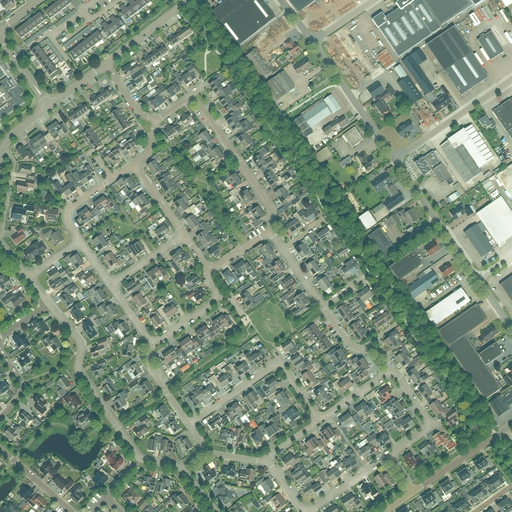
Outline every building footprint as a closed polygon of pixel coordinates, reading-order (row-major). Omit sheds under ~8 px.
[(4,0),(6,2),(2,5),(6,11),(10,9),(11,10),(15,7),(11,2),(12,0),(4,0)] [(62,10),(67,7),(61,0),(60,0),(57,3),(62,10)] [(134,15),(138,12),(129,0),(127,2),(131,7),(129,8),(134,15)] [(142,9),(137,2),(135,4),(131,0),(129,0),(138,12),(142,9)] [(142,9),(146,6),(141,0),(138,0),(139,0),(137,2),(142,9)] [(237,48),(275,18),(261,0),(227,0),(210,13),(237,48)] [(289,0),(298,11),(312,0),(314,0),(317,3),(320,0),(289,0)] [(399,8),(392,13),(415,46),(440,29),(441,30),(445,27),(444,25),(472,6),(474,8),(485,0),(401,0),(396,4),(399,8)] [(58,14),(62,10),(57,3),(53,6),(58,14)] [(134,15),(129,8),(127,10),(123,5),(121,7),(130,18),(134,15)] [(54,17),(58,14),(53,6),(48,9),(54,17)] [(126,22),(130,18),(121,7),(119,8),(123,13),(120,15),(126,22)] [(50,20),(54,17),(48,9),(44,12),(50,20)] [(484,20),(482,16),(480,16),(478,10),(473,12),(478,23),(484,20)] [(36,16),(42,24),(46,20),(40,13),(36,16)] [(398,58),(415,46),(392,13),(385,18),(382,14),(372,20),(398,58)] [(38,27),(42,24),(36,16),(32,19),(38,27)] [(117,26),(120,29),(124,26),(122,23),(119,19),(117,21),(113,16),(111,18),(117,26)] [(116,32),(120,29),(117,26),(111,18),(109,19),(113,24),(111,25),(113,29),(116,32)] [(33,30),(38,27),(32,19),(28,22),(33,30)] [(29,33),(33,30),(28,22),(24,25),(29,33)] [(109,32),(112,36),(116,32),(113,29),(111,25),(109,27),(105,22),(103,24),(109,32)] [(108,39),(112,36),(109,32),(103,24),(101,26),(105,30),(102,32),(105,35),(108,39)] [(187,24),(184,26),(187,29),(185,30),(189,37),(193,35),(194,34),(189,27),(187,24)] [(25,36),(29,33),(24,25),(19,29),(25,36)] [(460,97),(488,78),(471,53),(454,27),(426,46),(443,71),(460,97)] [(281,38),(289,32),(285,28),(278,33),(281,38)] [(21,39),(25,36),(19,29),(15,32),(21,39)] [(189,37),(185,30),(182,32),(180,29),(178,30),(185,40),(189,37)] [(181,43),(185,40),(178,30),(176,31),(178,35),(176,36),(181,43)] [(93,35),(99,43),(103,39),(98,32),(93,35)] [(490,61),(504,52),(491,32),(477,41),(490,61)] [(181,43),(176,36),(174,38),(172,34),(170,36),(177,46),(181,43)] [(95,46),(99,43),(93,35),(89,38),(95,46)] [(173,49),(177,46),(170,36),(168,37),(170,40),(168,42),(170,45),(168,46),(170,50),(173,49)] [(91,49),(95,46),(89,38),(85,41),(91,49)] [(294,45),(290,40),(285,44),(288,49),(287,50),(292,56),(300,50),(296,44),(294,45)] [(384,71),(394,65),(378,40),(374,42),(372,40),(366,43),(384,71)] [(87,52),(91,49),(85,41),(81,45),(87,52)] [(160,50),(164,57),(169,54),(164,47),(162,44),(159,45),(162,49),(160,50)] [(77,48),(82,55),(87,52),(81,45),(77,48)] [(252,45),(241,53),(243,56),(254,48),(252,45)] [(34,56),(41,50),(38,46),(31,52),(34,56)] [(78,58),(82,55),(77,48),(73,51),(78,58)] [(164,57),(160,50),(157,52),(155,48),(153,50),(160,60),(164,57)] [(41,50),(34,56),(37,60),(44,54),(41,50)] [(156,63),(160,60),(153,50),(151,51),(153,54),(151,56),(156,63)] [(429,104),(436,100),(431,92),(434,90),(418,66),(427,60),(419,50),(402,61),(405,66),(425,95),(423,96),(429,104)] [(74,61),(78,58),(73,51),(69,54),(74,61)] [(263,79),(271,73),(254,51),(246,57),(263,79)] [(40,64),(47,59),(44,54),(37,60),(40,64)] [(156,63),(151,56),(149,57),(147,54),(145,56),(152,66),(156,63)] [(147,69),(152,66),(145,56),(143,57),(145,60),(143,62),(147,69)] [(43,68),(50,63),(47,59),(40,64),(43,68)] [(302,73),(305,71),(311,67),(306,59),(297,66),(293,68),(297,74),(301,72),(302,73)] [(46,72),(53,67),(50,63),(43,68),(46,72)] [(139,70),(136,65),(131,68),(129,65),(121,70),(125,76),(129,74),(131,76),(139,70)] [(185,74),(191,82),(196,79),(193,75),(196,72),(191,65),(186,69),(188,72),(185,74)] [(412,105),(420,100),(422,98),(408,77),(400,65),(393,70),(402,81),(398,84),(412,105)] [(155,72),(150,75),(152,77),(160,72),(157,66),(153,69),(155,72)] [(53,67),(46,72),(52,80),(58,75),(59,77),(63,74),(59,69),(56,71),(53,67)] [(144,78),(139,72),(132,78),(134,81),(130,83),(134,89),(143,83),(141,80),(144,78)] [(191,82),(185,74),(183,76),(181,73),(179,75),(177,72),(174,75),(180,84),(183,81),(186,86),(191,82)] [(276,101),(277,100),(295,88),(283,72),(265,84),(276,101)] [(213,90),(221,85),(217,80),(220,78),(218,75),(211,79),(213,83),(209,86),(213,90)] [(0,120),(13,111),(14,112),(19,109),(18,107),(24,103),(20,96),(23,94),(18,88),(12,79),(9,81),(7,78),(0,83),(3,87),(0,88),(0,120)] [(171,88),(176,95),(181,92),(178,88),(180,86),(176,79),(171,83),(173,86),(171,88)] [(373,99),(383,91),(378,83),(367,91),(373,99)] [(221,97),(230,91),(231,90),(228,86),(224,89),(221,85),(213,90),(216,95),(218,94),(221,97)] [(176,95),(171,88),(168,90),(166,86),(163,88),(162,86),(159,88),(165,97),(168,95),(171,99),(176,95)] [(391,97),(395,94),(390,87),(386,90),(391,97)] [(161,99),(165,97),(159,88),(155,90),(157,92),(152,95),(152,96),(159,107),(164,103),(161,99)] [(101,90),(108,100),(112,97),(107,90),(105,92),(103,89),(101,90)] [(104,103),(108,100),(101,90),(99,92),(101,95),(99,96),(104,103)] [(223,108),(231,102),(228,97),(232,94),(230,91),(221,97),(223,100),(220,103),(223,108)] [(384,115),(385,114),(389,111),(382,100),(389,96),(386,92),(375,100),(377,103),(375,105),(382,116),(384,114),(384,115)] [(92,96),(99,106),(104,103),(99,96),(97,98),(94,94),(92,96)] [(341,108),(335,100),(332,95),(324,101),(323,99),(300,114),(302,116),(292,123),(303,140),(313,133),(310,129),(318,123),(331,114),(332,113),(332,114),(341,108)] [(95,109),(99,106),(92,96),(90,97),(93,101),(90,102),(95,109)] [(152,96),(147,99),(146,97),(142,100),(148,109),(152,106),(154,110),(159,107),(152,96)] [(451,102),(446,96),(437,102),(436,101),(431,104),(437,112),(445,107),(451,102)] [(511,141),(511,99),(493,113),(511,141)] [(233,113),(239,109),(241,107),(239,104),(235,107),(231,102),(223,108),(227,112),(231,110),(233,113)] [(79,105),(86,115),(90,112),(86,106),(83,107),(81,104),(79,105)] [(82,118),(86,115),(79,105),(77,107),(79,110),(77,111),(82,118)] [(113,118),(122,111),(121,110),(119,111),(117,109),(110,114),(113,118)] [(229,128),(240,120),(238,117),(243,114),(239,109),(233,113),(227,117),(230,120),(226,122),(228,125),(227,125),(229,128)] [(82,118),(77,111),(75,113),(73,110),(70,111),(77,121),(82,118)] [(72,128),(74,126),(73,124),(77,121),(70,111),(68,113),(71,116),(69,117),(71,120),(68,122),(72,128)] [(115,121),(122,116),(121,115),(123,113),(122,111),(113,118),(115,121)] [(182,115),(189,125),(194,122),(195,123),(198,121),(194,116),(191,118),(189,115),(187,117),(184,113),(182,115)] [(189,125),(182,115),(180,116),(183,120),(177,124),(179,127),(183,132),(187,130),(185,128),(189,125)] [(117,125),(127,118),(126,117),(123,118),(122,116),(115,121),(117,125)] [(489,122),(485,116),(478,121),(482,127),(485,125),(487,128),(490,126),(491,129),(496,126),(492,120),(489,122)] [(120,128),(127,123),(126,122),(128,120),(127,118),(117,125),(120,128)] [(339,119),(322,131),(326,136),(332,131),(331,130),(338,125),(340,129),(348,124),(344,118),(340,121),(339,119)] [(240,125),(238,122),(229,128),(231,131),(231,130),(233,133),(237,130),(239,133),(250,125),(247,120),(240,125)] [(400,130),(397,132),(400,137),(401,138),(411,131),(410,130),(413,128),(409,122),(399,129),(400,130)] [(52,126),(59,137),(63,133),(65,136),(69,134),(62,124),(59,126),(56,123),(52,126)] [(127,123),(120,128),(122,132),(129,127),(132,125),(130,124),(128,125),(127,123)] [(183,132),(179,127),(175,129),(173,126),(171,128),(168,125),(166,126),(173,136),(178,133),(179,135),(183,132)] [(241,144),(249,138),(246,133),(253,128),(250,125),(239,133),(241,137),(238,139),(241,144)] [(494,158),(472,125),(464,130),(464,129),(448,140),(448,141),(440,147),(465,184),(482,173),(479,169),(494,158)] [(54,140),(59,137),(52,126),(47,129),(49,133),(45,135),(56,150),(58,148),(56,145),(57,144),(55,142),(54,140)] [(173,136),(166,126),(164,128),(167,131),(164,132),(165,133),(163,135),(166,140),(169,138),(169,139),(170,139),(171,140),(173,138),(173,137),(173,136)] [(73,135),(79,131),(82,129),(81,127),(78,129),(72,133),(73,135)] [(85,137),(92,132),(90,128),(83,133),(83,134),(81,135),(82,137),(84,135),(85,137)] [(352,148),(363,140),(354,128),(343,136),(352,148)] [(85,142),(95,135),(92,132),(85,137),(86,139),(84,140),(85,142)] [(202,142),(209,137),(206,132),(201,135),(198,132),(193,136),(197,142),(200,139),(202,142)] [(52,152),(56,150),(45,135),(42,137),(41,135),(36,138),(41,147),(46,143),(48,146),(52,152)] [(90,144),(97,139),(95,135),(85,142),(87,144),(89,142),(90,144)] [(127,142),(134,152),(136,151),(134,147),(136,146),(136,147),(139,145),(132,135),(129,137),(131,139),(127,142)] [(213,141),(209,137),(202,142),(204,144),(200,147),(202,149),(197,152),(199,156),(201,155),(211,148),(214,146),(211,142),(213,141)] [(41,147),(36,138),(30,142),(33,145),(30,147),(40,163),(44,161),(38,153),(43,149),(41,147)] [(249,138),(241,144),(244,149),(249,146),(251,149),(257,145),(255,141),(253,143),(249,138)] [(90,149),(100,142),(97,139),(90,144),(91,146),(89,147),(90,149)] [(100,142),(90,149),(91,151),(94,149),(95,151),(102,146),(100,142)] [(123,145),(121,143),(118,145),(121,149),(120,149),(121,151),(124,154),(129,150),(132,154),(134,152),(127,142),(123,145)] [(26,151),(22,146),(16,150),(23,160),(28,157),(30,160),(35,156),(31,151),(28,153),(26,151)] [(111,153),(118,163),(120,162),(118,158),(120,157),(118,153),(121,151),(120,149),(118,146),(114,148),(115,150),(111,153)] [(201,155),(199,156),(201,159),(203,158),(206,156),(208,158),(210,160),(213,158),(221,153),(217,148),(216,149),(213,151),(211,148),(201,155)] [(256,165),(265,159),(263,156),(267,154),(263,148),(254,154),(257,157),(252,160),(256,165)] [(317,165),(324,161),(325,163),(332,158),(325,148),(312,157),(317,165)] [(439,155),(436,151),(433,152),(423,158),(422,158),(414,163),(423,177),(431,171),(440,185),(446,181),(449,186),(457,180),(439,155)] [(116,164),(118,163),(111,153),(107,156),(105,153),(102,155),(109,165),(114,161),(116,164)] [(221,153),(213,158),(215,160),(211,163),(215,169),(222,164),(220,161),(224,158),(221,153)] [(368,160),(364,154),(358,158),(363,164),(361,165),(366,171),(367,171),(368,172),(372,169),(371,168),(375,165),(371,158),(368,160)] [(151,171),(158,166),(156,164),(160,161),(156,156),(149,161),(151,163),(147,166),(151,171)] [(266,171),(274,164),(270,159),(265,163),(263,160),(265,159),(256,165),(259,170),(263,167),(266,171)] [(503,174),(496,180),(511,202),(511,179),(511,178),(511,177),(511,163),(504,169),(501,172),(503,174)] [(267,182),(276,176),(274,173),(276,172),(275,169),(277,168),(274,164),(266,171),(268,174),(264,177),(267,182)] [(493,174),(502,167),(500,165),(491,173),(493,174)] [(34,181),(35,175),(31,175),(32,168),(21,166),(20,174),(28,176),(27,179),(34,181)] [(84,172),(82,174),(88,182),(93,179),(90,175),(93,173),(89,166),(83,170),(84,172)] [(158,166),(151,171),(154,176),(158,173),(160,176),(167,172),(163,166),(159,169),(158,166)] [(286,180),(296,174),(294,170),(284,177),(286,180)] [(77,172),(72,175),(78,184),(80,182),(83,186),(88,182),(82,174),(80,175),(77,172)] [(162,188),(172,181),(169,176),(170,175),(168,172),(161,177),(163,180),(159,183),(162,188)] [(66,186),(72,194),(77,190),(73,185),(76,183),(70,174),(65,177),(69,183),(66,186)] [(229,174),(220,180),(222,183),(225,181),(228,186),(239,179),(235,174),(231,177),(229,174)] [(391,181),(386,174),(382,177),(382,176),(371,184),(376,192),(383,188),(383,187),(386,185),(389,188),(393,185),(390,182),(391,181)] [(276,188),(285,182),(285,181),(283,178),(281,179),(280,177),(278,178),(276,176),(267,182),(271,187),(274,184),(276,188)] [(126,188),(133,183),(130,178),(126,181),(123,178),(117,183),(121,188),(124,186),(126,188)] [(232,196),(240,190),(238,187),(242,184),(239,179),(231,185),(234,190),(229,193),(232,196)] [(485,190),(492,185),(488,179),(481,184),(485,190)] [(33,188),(34,182),(28,181),(27,185),(18,183),(17,190),(27,192),(27,187),(33,188)] [(172,181),(162,188),(164,190),(163,191),(165,193),(166,193),(170,190),(172,193),(180,188),(178,184),(176,184),(175,185),(172,181)] [(72,194),(66,186),(62,188),(58,182),(53,186),(60,196),(64,193),(67,197),(72,194)] [(278,199),(286,193),(289,191),(286,186),(287,185),(285,182),(276,188),(279,191),(274,194),(278,199)] [(126,188),(122,191),(124,193),(128,199),(135,194),(132,191),(137,188),(133,183),(126,188)] [(456,183),(452,186),(458,196),(463,193),(456,183)] [(393,185),(389,188),(394,196),(382,204),(388,212),(405,201),(399,193),(399,194),(393,185)] [(232,196),(228,199),(231,202),(236,198),(239,203),(250,196),(247,191),(243,193),(240,190),(232,196)] [(454,192),(444,199),(448,204),(458,198),(454,192)] [(178,202),(174,204),(177,209),(185,204),(188,202),(185,197),(185,196),(183,193),(176,198),(178,202)] [(286,193),(278,199),(281,204),(285,201),(288,204),(289,203),(296,198),(294,195),(289,198),(286,193)] [(139,198),(136,194),(130,199),(135,207),(136,207),(146,200),(143,195),(139,198)] [(192,204),(199,199),(196,195),(189,200),(192,204)] [(243,212),(252,207),(249,203),(254,200),(250,196),(239,203),(243,208),(240,209),(242,211),(243,213),(243,212)] [(98,201),(104,210),(107,208),(108,210),(114,206),(110,199),(106,202),(103,197),(98,201)] [(498,246),(511,236),(511,213),(508,208),(501,197),(476,214),(483,225),(498,246)] [(299,201),(297,198),(290,203),(292,206),(299,201)] [(146,200),(138,205),(141,210),(139,212),(141,215),(148,211),(145,207),(149,205),(146,200)] [(102,211),(104,210),(98,201),(94,204),(96,208),(93,211),(99,219),(102,217),(101,215),(103,213),(102,211)] [(308,207),(305,209),(313,220),(318,216),(315,212),(319,210),(314,203),(309,207),(308,207)] [(187,215),(194,210),(196,208),(194,205),(189,208),(185,204),(177,209),(181,214),(185,211),(187,215)] [(469,207),(465,209),(462,205),(459,207),(459,206),(456,209),(457,209),(450,214),(455,220),(464,214),(466,213),(466,214),(468,217),(473,213),(469,207)] [(11,219),(12,219),(21,221),(22,216),(25,216),(26,212),(34,213),(35,208),(24,206),(23,210),(15,209),(14,214),(12,214),(11,219)] [(46,221),(56,222),(57,222),(58,215),(57,215),(57,211),(48,210),(48,207),(37,206),(37,214),(47,215),(46,221)] [(253,218),(262,212),(258,207),(254,210),(252,207),(243,212),(246,216),(247,215),(249,217),(251,216),(253,218)] [(99,219),(93,211),(90,213),(87,209),(82,212),(89,222),(91,220),(94,218),(96,222),(99,220),(99,219)] [(189,226),(197,220),(194,215),(196,213),(194,210),(187,215),(189,218),(185,221),(189,226)] [(400,212),(399,210),(395,213),(395,214),(387,220),(391,226),(399,221),(404,218),(407,223),(408,222),(410,226),(417,221),(413,215),(414,214),(411,210),(405,214),(403,210),(400,212)] [(313,220),(308,212),(306,214),(303,211),(298,215),(302,221),(302,222),(306,219),(308,223),(313,220)] [(79,218),(75,221),(76,223),(80,228),(89,222),(82,212),(77,215),(79,218)] [(262,212),(253,218),(254,220),(252,222),(254,224),(252,225),(255,229),(263,223),(262,224),(260,220),(265,217),(262,212)] [(291,223),(297,231),(302,228),(299,224),(302,221),(298,215),(296,212),(292,215),(293,216),(291,218),(294,221),(291,223)] [(376,224),(368,212),(358,219),(366,231),(376,224)] [(297,231),(291,223),(288,225),(286,221),(284,223),(282,219),(277,223),(283,231),(286,229),(287,230),(288,229),(292,235),(297,231)] [(160,229),(165,237),(170,233),(167,229),(170,227),(165,220),(160,224),(162,228),(160,229)] [(199,223),(197,220),(189,226),(192,231),(196,228),(199,231),(206,226),(205,223),(204,222),(203,223),(201,221),(199,223)] [(206,226),(199,231),(201,234),(197,237),(200,242),(209,236),(207,234),(210,231),(208,228),(212,225),(210,223),(209,223),(206,226)] [(486,230),(481,223),(477,226),(476,225),(464,233),(481,258),(493,250),(482,233),(486,230)] [(16,245),(25,238),(22,233),(25,231),(22,226),(16,230),(18,234),(12,238),(16,245)] [(165,237),(160,229),(157,231),(155,228),(149,232),(153,238),(157,236),(160,240),(165,237)] [(384,260),(396,251),(380,228),(368,237),(384,260)] [(54,234),(50,229),(47,230),(47,229),(42,232),(46,238),(50,235),(57,246),(64,241),(61,237),(62,236),(58,231),(54,234)] [(322,232),(327,239),(329,237),(331,240),(336,237),(332,232),(330,234),(327,229),(322,232)] [(96,247),(105,241),(103,238),(106,236),(102,230),(95,235),(98,238),(93,242),(96,247)] [(322,243),(327,239),(322,232),(317,236),(320,241),(318,242),(324,250),(326,249),(322,243)] [(209,236),(200,242),(204,247),(208,244),(210,247),(218,242),(212,234),(209,236)] [(134,246),(140,254),(145,250),(141,245),(145,243),(141,237),(137,240),(139,242),(134,246)] [(123,240),(120,242),(129,255),(132,253),(135,257),(140,254),(134,246),(131,248),(127,243),(126,244),(123,240)] [(300,246),(295,250),(298,255),(305,250),(308,248),(307,245),(304,240),(298,244),(300,246)] [(107,251),(113,247),(109,241),(106,243),(105,241),(96,247),(99,251),(104,248),(107,251)] [(39,245),(37,243),(31,247),(32,249),(24,254),(29,262),(37,256),(38,258),(45,254),(44,252),(47,250),(42,243),(39,245)] [(263,255),(271,250),(269,247),(270,246),(268,244),(266,243),(263,246),(264,247),(262,248),(260,244),(253,249),(256,253),(260,250),(263,255)] [(430,257),(439,250),(433,243),(424,249),(430,257)] [(217,244),(210,249),(212,251),(208,254),(212,259),(215,256),(216,257),(217,258),(218,258),(219,257),(219,256),(219,255),(218,254),(220,253),(218,250),(221,249),(217,244)] [(107,263),(115,258),(113,256),(117,252),(113,247),(107,251),(109,255),(104,258),(105,260),(105,261),(107,263)] [(305,250),(298,255),(302,260),(307,256),(308,258),(315,254),(312,249),(310,251),(308,248),(305,250)] [(175,253),(182,263),(184,261),(185,263),(191,259),(186,252),(183,254),(180,250),(175,253)] [(274,255),(271,250),(263,255),(261,256),(263,258),(261,260),(263,262),(261,263),(264,267),(264,266),(271,261),(269,258),(274,255)] [(412,252),(389,268),(399,282),(422,266),(412,252)] [(179,264),(182,263),(175,253),(170,257),(173,261),(170,263),(171,265),(173,268),(177,273),(180,271),(178,268),(180,266),(179,264)] [(72,258),(70,255),(64,259),(66,263),(69,261),(72,265),(81,260),(77,255),(72,258)] [(320,264),(315,257),(310,260),(311,263),(306,266),(310,271),(317,266),(320,264)] [(115,258),(107,263),(109,266),(111,268),(116,264),(118,268),(125,263),(123,259),(121,260),(120,258),(116,260),(115,258)] [(344,264),(347,268),(351,275),(356,272),(355,270),(359,268),(353,258),(344,264)] [(81,260),(72,265),(76,270),(72,273),(75,276),(81,271),(79,268),(84,265),(81,260)] [(271,274),(273,272),(282,266),(279,261),(274,265),(271,261),(264,266),(266,270),(268,269),(270,271),(271,274)] [(244,264),(243,262),(238,265),(244,273),(246,272),(249,276),(254,272),(247,262),(244,264)] [(444,278),(453,271),(448,264),(439,270),(444,278)] [(242,275),(244,273),(238,265),(233,268),(237,272),(234,274),(233,273),(238,281),(238,280),(243,277),(242,275)] [(156,267),(151,270),(157,278),(162,275),(165,281),(169,278),(161,266),(158,269),(156,267)] [(276,283),(277,282),(283,278),(285,276),(283,273),(285,271),(282,266),(273,272),(275,274),(273,276),(274,278),(271,281),(273,284),(276,283)] [(317,266),(310,271),(313,276),(318,272),(320,275),(325,271),(321,267),(318,269),(317,266)] [(351,275),(347,268),(344,270),(342,267),(337,270),(341,275),(343,273),(346,278),(351,275)] [(60,279),(66,275),(63,269),(58,273),(56,269),(48,275),(52,281),(59,277),(60,279)] [(152,282),(157,278),(151,270),(146,274),(150,279),(147,281),(148,283),(150,286),(153,290),(156,287),(152,282)] [(432,271),(419,280),(418,280),(426,291),(439,282),(432,271)] [(238,281),(233,273),(231,275),(228,272),(223,275),(228,283),(230,281),(233,284),(238,281)] [(82,273),(77,276),(81,282),(84,280),(89,287),(93,285),(91,282),(94,280),(95,280),(90,273),(90,274),(85,277),(82,273)] [(321,287),(328,283),(328,282),(332,280),(329,275),(328,276),(326,273),(321,277),(323,279),(318,283),(321,287)] [(5,279),(3,276),(0,277),(0,289),(0,290),(2,289),(4,288),(7,293),(12,289),(10,286),(12,285),(7,278),(5,279)] [(189,291),(196,287),(194,284),(198,281),(195,276),(186,281),(189,285),(186,287),(189,291)] [(511,276),(500,285),(511,302),(511,276)] [(52,281),(49,284),(54,290),(57,288),(59,291),(69,284),(66,279),(62,282),(60,279),(59,277),(52,281)] [(285,288),(293,282),(290,278),(285,281),(283,278),(277,282),(279,285),(280,285),(283,290),(285,288)] [(414,299),(426,291),(419,280),(407,288),(414,299)] [(135,284),(133,282),(124,288),(128,293),(132,290),(134,293),(141,288),(138,282),(135,284)] [(286,295),(288,298),(294,294),(295,294),(293,290),(297,287),(293,282),(285,288),(289,293),(286,295)] [(328,283),(321,287),(325,292),(330,289),(331,291),(336,288),(333,283),(330,285),(328,283)] [(74,303),(69,296),(74,293),(74,292),(77,290),(73,284),(70,287),(63,291),(66,295),(60,299),(63,303),(64,302),(67,307),(74,303)] [(251,286),(242,292),(244,295),(241,297),(244,302),(253,296),(251,294),(255,291),(251,286)] [(98,291),(95,287),(89,291),(92,295),(93,294),(97,299),(95,300),(95,301),(97,304),(98,304),(100,303),(106,299),(102,294),(103,293),(100,289),(98,291)] [(362,292),(368,300),(373,297),(376,301),(379,299),(373,290),(370,292),(367,288),(362,292)] [(433,327),(470,302),(461,288),(424,314),(433,327)] [(137,296),(132,299),(136,304),(143,299),(141,297),(145,294),(141,289),(136,293),(137,296)] [(206,296),(201,289),(196,293),(194,294),(192,291),(186,295),(183,297),(185,299),(188,297),(189,300),(193,297),(197,302),(206,296)] [(363,303),(368,300),(362,292),(357,295),(360,299),(357,302),(362,310),(366,308),(363,303)] [(25,301),(20,294),(14,298),(11,294),(1,300),(5,306),(11,302),(15,308),(19,306),(19,305),(25,301)] [(295,302),(297,304),(297,305),(305,299),(301,294),(297,297),(295,294),(294,294),(288,298),(286,300),(290,306),(295,302)] [(143,299),(136,304),(139,309),(144,305),(146,309),(152,305),(146,296),(143,299)] [(253,296),(244,302),(247,307),(252,304),(255,307),(261,302),(257,296),(254,298),(253,296)] [(168,308),(173,315),(178,312),(174,307),(178,305),(174,299),(168,303),(170,307),(168,308)] [(297,305),(297,304),(294,306),(297,309),(292,312),(296,317),(306,310),(304,307),(308,304),(305,299),(297,305)] [(85,318),(79,310),(83,308),(79,303),(73,308),(75,311),(71,314),(73,318),(74,317),(78,323),(85,318)] [(107,308),(104,304),(97,309),(102,316),(107,312),(111,319),(118,314),(114,308),(112,304),(107,308)] [(340,315),(350,307),(349,306),(347,307),(344,304),(336,310),(340,315)] [(478,355),(465,336),(487,320),(476,304),(437,332),(485,400),(501,389),(485,366),(478,355)] [(173,315),(168,308),(165,310),(163,306),(157,310),(161,316),(165,314),(168,319),(173,315)] [(343,319),(351,314),(349,311),(352,309),(350,307),(340,315),(343,319)] [(381,314),(387,322),(392,319),(386,311),(384,308),(382,309),(384,312),(381,314)] [(158,319),(161,317),(156,311),(151,315),(153,318),(151,320),(156,328),(161,324),(158,319)] [(351,314),(343,319),(346,324),(354,319),(357,317),(356,315),(353,317),(351,314)] [(387,322),(381,314),(378,317),(376,314),(375,315),(382,326),(387,322)] [(222,315),(217,318),(222,327),(224,328),(226,327),(227,329),(233,324),(227,315),(223,318),(222,315)] [(377,329),(382,326),(375,315),(373,316),(375,319),(372,321),(377,329)] [(218,330),(222,327),(217,318),(212,322),(214,326),(211,328),(217,336),(220,333),(218,330)] [(39,323),(37,320),(30,325),(33,330),(37,328),(42,336),(49,331),(43,321),(39,323)] [(97,337),(98,334),(96,334),(91,328),(94,326),(90,320),(83,325),(85,328),(83,329),(90,340),(95,336),(97,337)] [(352,332),(360,327),(358,324),(361,322),(360,320),(357,322),(349,328),(352,332)] [(118,322),(112,326),(115,331),(116,331),(121,338),(124,336),(130,332),(127,327),(127,326),(124,322),(120,325),(118,322)] [(309,334),(317,329),(314,324),(306,330),(303,332),(304,333),(307,331),(309,334)] [(217,336),(211,328),(208,330),(205,326),(200,330),(205,337),(207,339),(209,337),(211,340),(217,336)] [(355,337),(366,330),(365,328),(362,330),(360,327),(352,332),(355,337)] [(497,334),(492,327),(487,331),(486,330),(480,335),(482,337),(478,340),(482,346),(494,337),(497,334)] [(310,341),(320,334),(317,329),(309,334),(311,338),(309,340),(310,341)] [(388,346),(395,341),(393,339),(399,335),(395,329),(386,336),(388,339),(384,342),(388,346)] [(205,337),(200,330),(195,333),(199,338),(195,340),(201,348),(204,345),(203,344),(205,342),(204,341),(207,339),(205,337)] [(366,330),(355,337),(359,342),(367,336),(364,333),(367,331),(366,330)] [(316,344),(317,343),(324,338),(320,334),(310,341),(311,343),(314,341),(316,344)] [(22,339),(20,336),(12,341),(14,345),(15,344),(19,349),(23,346),(25,349),(30,346),(25,337),(22,339)] [(131,357),(133,346),(131,346),(132,339),(130,336),(122,342),(124,345),(122,356),(131,357)] [(325,337),(324,338),(317,343),(319,346),(317,348),(315,345),(310,349),(312,353),(317,349),(318,349),(329,342),(325,337)] [(51,341),(49,338),(42,342),(46,348),(50,345),(51,348),(52,348),(54,351),(61,347),(57,341),(58,341),(56,338),(51,341)] [(201,348),(195,340),(195,339),(191,342),(189,338),(184,341),(189,348),(191,352),(196,349),(197,350),(201,348)] [(93,359),(102,356),(100,351),(105,349),(104,347),(108,345),(106,339),(97,342),(98,346),(94,348),(95,351),(95,352),(95,353),(91,354),(92,355),(91,358),(93,358),(93,359)] [(397,352),(404,347),(407,345),(404,342),(402,344),(398,339),(395,341),(388,346),(391,351),(395,348),(397,352)] [(189,348),(184,341),(179,345),(181,348),(178,350),(184,359),(187,356),(186,355),(189,354),(186,350),(189,348)] [(292,345),(289,342),(281,347),(286,353),(288,351),(291,355),(298,350),(294,344),(292,345)] [(329,342),(318,349),(319,351),(322,349),(324,352),(332,347),(329,342)] [(495,343),(478,355),(486,366),(502,355),(495,343)] [(254,353),(260,362),(265,358),(263,354),(266,352),(260,344),(254,348),(257,351),(254,353)] [(400,355),(396,358),(399,363),(408,357),(410,355),(408,353),(404,347),(397,352),(400,355)] [(172,349),(167,353),(172,360),(173,361),(176,359),(177,362),(180,360),(181,361),(184,359),(178,350),(175,353),(172,349)] [(335,360),(344,354),(340,349),(336,352),(334,349),(326,355),(328,358),(332,356),(335,360)] [(30,354),(28,350),(19,356),(21,359),(18,361),(22,368),(31,362),(27,356),(30,354)] [(294,357),(290,360),(294,365),(302,359),(303,359),(301,356),(303,355),(299,350),(293,355),(294,357)] [(260,362),(254,353),(252,355),(250,352),(248,353),(247,353),(244,355),(249,363),(253,361),(256,365),(260,362)] [(172,360),(167,353),(162,356),(166,361),(163,363),(168,371),(172,367),(171,366),(172,365),(175,364),(173,361),(172,360)] [(244,355),(243,353),(239,356),(240,357),(241,359),(239,361),(240,363),(238,364),(244,373),(249,370),(246,366),(249,363),(244,355)] [(335,360),(333,362),(335,364),(336,367),(335,368),(337,371),(345,365),(343,362),(347,359),(344,354),(335,360)] [(408,357),(399,363),(402,368),(410,363),(412,366),(417,362),(420,360),(418,357),(413,360),(411,358),(410,355),(408,357)] [(34,362),(37,366),(42,362),(40,358),(34,362)] [(359,369),(366,364),(363,359),(359,362),(356,358),(349,363),(354,369),(357,367),(359,369)] [(301,367),(303,370),(310,366),(306,360),(304,361),(302,359),(294,365),(297,370),(301,367)] [(94,377),(104,373),(102,367),(105,366),(104,361),(97,364),(98,367),(91,369),(94,377)] [(134,365),(131,361),(124,366),(127,370),(130,369),(135,377),(142,373),(136,364),(134,365)] [(419,366),(417,362),(412,366),(410,367),(412,370),(407,374),(410,379),(419,373),(417,371),(419,369),(418,367),(419,366)] [(244,373),(238,364),(236,366),(234,364),(232,366),(231,364),(227,366),(233,375),(236,372),(239,377),(244,373)] [(366,364),(359,369),(360,371),(357,374),(359,376),(357,377),(360,381),(367,376),(365,372),(370,369),(366,364)] [(230,377),(233,375),(227,366),(221,370),(224,374),(222,376),(228,385),(233,381),(230,377)] [(305,381),(314,375),(312,373),(314,371),(310,366),(303,370),(306,374),(302,376),(305,381)] [(341,381),(348,390),(352,386),(350,382),(353,380),(348,373),(342,377),(344,379),(341,381)] [(421,375),(419,373),(410,379),(414,384),(415,383),(417,386),(421,384),(428,378),(426,375),(424,376),(423,374),(421,375)] [(216,377),(214,375),(211,378),(217,386),(220,384),(223,388),(228,385),(222,376),(219,378),(218,375),(216,377)] [(314,375),(305,381),(309,386),(313,383),(315,387),(322,382),(318,376),(316,378),(314,375)] [(68,384),(63,378),(57,382),(62,389),(58,392),(62,397),(67,393),(65,390),(70,386),(68,383),(68,384)] [(108,396),(116,390),(112,385),(113,385),(108,378),(103,382),(106,387),(103,388),(108,396)] [(213,389),(217,386),(211,378),(207,380),(209,382),(206,384),(208,386),(205,387),(211,396),(216,393),(213,389)] [(421,395),(430,389),(428,387),(430,385),(429,383),(430,382),(428,378),(421,384),(423,387),(418,390),(421,395)] [(267,396),(275,390),(273,387),(277,384),(274,379),(265,385),(267,388),(263,390),(267,396)] [(153,390),(147,381),(139,387),(136,383),(129,387),(132,391),(137,388),(138,391),(142,388),(146,395),(153,390)] [(348,390),(341,381),(339,383),(338,381),(332,385),(337,391),(340,389),(343,393),(348,390)] [(2,386),(0,382),(0,392),(1,395),(3,393),(4,394),(6,393),(6,392),(10,389),(6,383),(2,386)] [(317,398),(327,391),(325,393),(323,390),(326,388),(322,384),(318,387),(319,390),(314,393),(317,398)] [(384,390),(377,395),(380,398),(379,399),(382,404),(391,399),(389,395),(392,393),(388,388),(387,388),(386,386),(383,389),(384,390)] [(203,389),(201,387),(199,389),(198,387),(194,389),(195,390),(200,398),(203,395),(206,399),(211,396),(205,387),(203,389)] [(432,391),(430,389),(421,395),(425,400),(430,397),(432,400),(439,395),(437,391),(435,392),(434,390),(432,391)] [(510,389),(488,404),(498,418),(510,409),(508,407),(511,403),(511,390),(510,389)] [(191,395),(185,399),(192,408),(194,406),(195,407),(196,408),(199,406),(198,405),(200,404),(197,400),(200,398),(195,390),(190,393),(191,395)] [(278,403),(286,397),(283,392),(278,395),(276,391),(268,397),(270,401),(274,398),(278,403)] [(327,391),(317,398),(320,403),(326,399),(328,402),(333,398),(327,391)] [(127,398),(123,392),(116,397),(118,400),(113,403),(119,411),(127,405),(124,400),(127,398)] [(248,396),(253,404),(256,402),(258,406),(264,402),(263,400),(258,394),(255,396),(253,392),(248,396)] [(72,397),(70,394),(63,399),(67,404),(70,402),(75,409),(82,404),(78,399),(79,399),(76,395),(72,397)] [(433,411),(441,405),(437,401),(442,398),(439,395),(432,400),(434,403),(429,406),(433,411)] [(41,398),(38,396),(33,401),(38,405),(35,408),(42,415),(47,410),(43,407),(47,403),(44,401),(44,399),(42,398),(41,398)] [(248,413),(253,409),(251,406),(253,404),(248,396),(243,399),(246,403),(243,405),(248,413)] [(286,397),(278,403),(281,408),(277,411),(280,414),(288,409),(285,405),(289,402),(286,397)] [(389,414),(400,406),(397,401),(396,402),(394,399),(383,406),(385,410),(386,409),(389,414)] [(248,413),(243,405),(242,404),(239,406),(237,403),(232,407),(237,414),(240,412),(244,416),(248,413)] [(364,403),(359,407),(364,414),(367,417),(373,413),(374,412),(370,405),(367,407),(366,406),(364,403)] [(441,405),(433,411),(436,416),(440,413),(442,416),(449,412),(446,408),(444,410),(441,405)] [(161,425),(162,424),(163,424),(169,420),(167,417),(170,415),(164,406),(155,412),(157,415),(159,413),(162,417),(160,419),(162,422),(160,423),(161,425)] [(400,406),(389,414),(392,418),(391,419),(394,422),(400,418),(404,415),(402,412),(404,410),(400,406)] [(231,423),(235,421),(234,419),(238,416),(237,414),(232,407),(227,410),(229,413),(226,415),(230,421),(231,423)] [(298,419),(299,418),(298,417),(299,417),(293,407),(282,415),(285,421),(288,418),(291,422),(296,419),(296,420),(297,420),(298,419)] [(362,416),(364,414),(359,407),(354,410),(357,414),(354,416),(359,423),(360,425),(363,423),(362,421),(364,419),(362,416)] [(449,427),(457,421),(455,418),(457,416),(453,410),(446,415),(449,419),(445,421),(449,427)] [(91,417),(87,411),(82,415),(81,414),(80,415),(78,413),(72,417),(74,419),(78,425),(81,423),(81,424),(85,421),(87,422),(92,419),(90,417),(91,417)] [(30,417),(25,413),(20,418),(24,421),(20,426),(24,429),(27,425),(33,419),(30,416),(30,417)] [(359,423),(354,416),(351,418),(348,414),(344,418),(350,426),(352,425),(353,427),(359,423)] [(230,421),(226,415),(225,415),(226,416),(221,419),(218,416),(207,424),(212,431),(217,427),(219,429),(230,421)] [(139,439),(149,432),(144,425),(149,422),(145,417),(139,421),(142,425),(140,426),(140,427),(134,431),(139,439)] [(268,426),(274,434),(279,431),(277,427),(280,425),(274,417),(269,421),(271,424),(268,426)] [(342,417),(338,420),(339,421),(341,425),(339,427),(345,436),(348,434),(346,432),(349,430),(347,428),(350,426),(344,418),(343,418),(342,417)] [(414,425),(409,418),(403,422),(401,419),(394,424),(398,429),(401,427),(404,431),(414,425)] [(170,424),(168,421),(163,425),(167,430),(170,428),(174,434),(180,429),(175,421),(170,424)] [(274,434),(268,426),(266,427),(264,424),(258,428),(264,436),(267,434),(270,438),(274,434)] [(379,436),(385,444),(390,441),(387,436),(389,434),(388,432),(395,427),(393,424),(386,429),(385,428),(383,430),(384,433),(379,436)] [(17,435),(21,430),(17,426),(12,431),(9,428),(4,434),(7,436),(7,437),(12,441),(17,435)] [(325,430),(331,438),(333,441),(335,440),(336,439),(340,436),(336,430),(333,432),(330,427),(325,430)] [(235,432),(234,437),(238,437),(237,443),(243,444),(245,444),(246,443),(246,441),(246,440),(244,440),(245,435),(239,434),(239,429),(235,429),(235,432)] [(257,446),(263,442),(261,439),(263,437),(258,429),(252,433),(254,436),(251,438),(257,446)] [(223,431),(222,430),(221,440),(227,441),(228,438),(232,439),(234,433),(229,432),(229,431),(228,431),(227,430),(224,430),(223,431)] [(326,446),(330,443),(328,440),(331,438),(325,430),(321,433),(324,438),(322,440),(326,446)] [(443,439),(439,433),(433,438),(437,443),(436,443),(438,447),(443,443),(445,446),(450,443),(446,437),(443,439)] [(372,435),(369,437),(374,445),(377,443),(380,448),(385,444),(379,436),(377,438),(374,434),(372,435)] [(160,445),(162,438),(155,437),(155,441),(150,440),(148,450),(155,452),(156,444),(160,445)] [(371,447),(374,445),(369,437),(366,439),(367,441),(365,443),(366,445),(364,446),(370,455),(375,452),(371,447)] [(183,441),(181,438),(176,442),(179,447),(182,445),(187,451),(193,447),(187,439),(183,441)] [(310,441),(316,449),(318,447),(320,450),(324,447),(320,441),(318,442),(314,438),(310,441)] [(171,455),(173,445),(169,444),(169,442),(162,440),(161,449),(165,450),(164,453),(171,455)] [(313,451),(316,449),(310,441),(305,444),(308,449),(306,451),(310,456),(314,453),(313,451)] [(429,446),(426,442),(421,446),(418,448),(422,454),(424,453),(427,456),(428,458),(435,453),(434,452),(436,450),(432,444),(429,446)] [(370,455),(364,446),(361,448),(358,444),(353,447),(360,457),(363,455),(365,459),(370,455)] [(346,459),(352,468),(356,464),(354,461),(357,459),(350,449),(345,453),(348,457),(346,459)] [(115,457),(111,452),(105,456),(110,465),(112,467),(111,467),(111,468),(113,470),(114,469),(116,471),(123,462),(117,457),(115,459),(114,458),(115,457)] [(415,460),(410,453),(403,458),(408,465),(407,465),(410,469),(415,465),(418,468),(423,464),(418,457),(415,460)] [(293,458),(291,454),(282,461),(286,467),(290,464),(292,467),(301,461),(297,456),(293,458)] [(352,468),(346,459),(343,461),(341,457),(335,461),(341,470),(344,468),(347,471),(352,468)] [(485,460),(483,457),(473,464),(478,471),(487,465),(490,468),(494,466),(488,458),(485,460)] [(341,470),(335,461),(335,460),(329,463),(333,470),(331,471),(336,479),(341,475),(338,472),(341,470)] [(44,465),(42,467),(42,468),(40,471),(45,476),(48,472),(50,474),(49,474),(52,477),(61,467),(57,464),(54,468),(48,462),(45,465),(44,465)] [(295,479),(306,471),(300,463),(293,468),(295,472),(291,474),(295,479)] [(211,470),(208,465),(203,469),(206,473),(203,475),(208,482),(216,476),(211,469),(211,470)] [(223,468),(222,474),(227,475),(227,476),(230,476),(230,478),(234,478),(234,477),(236,468),(229,466),(228,468),(223,468)] [(107,474),(102,469),(99,471),(94,477),(96,479),(93,482),(100,488),(104,483),(105,483),(108,480),(104,476),(107,474)] [(253,481),(255,471),(247,469),(247,472),(241,471),(239,479),(245,480),(253,481)] [(336,479),(331,471),(329,473),(326,469),(324,471),(323,470),(320,472),(325,480),(328,478),(331,482),(336,479)] [(468,473),(465,469),(457,475),(457,476),(459,479),(462,482),(465,480),(466,482),(475,476),(471,470),(468,473)] [(305,485),(309,482),(312,480),(306,471),(295,479),(298,484),(302,481),(305,485)] [(495,477),(492,479),(497,487),(499,485),(500,486),(503,483),(500,478),(502,477),(499,472),(494,475),(495,477)] [(381,473),(374,478),(381,488),(387,484),(389,487),(394,484),(387,473),(383,476),(381,473)] [(304,489),(302,490),(307,497),(314,492),(315,493),(322,488),(320,485),(319,484),(322,482),(323,483),(324,485),(327,482),(325,480),(321,474),(318,476),(319,477),(314,480),(317,484),(312,487),(311,485),(309,482),(305,485),(302,487),(304,489)] [(66,482),(59,476),(54,482),(57,485),(56,485),(59,487),(58,488),(62,491),(66,486),(69,489),(73,483),(69,479),(66,482)] [(156,481),(150,480),(150,477),(144,476),(143,480),(140,479),(139,480),(138,482),(139,483),(142,484),(142,487),(146,488),(150,489),(149,490),(154,491),(156,481)] [(161,486),(158,485),(156,492),(163,493),(164,490),(168,491),(170,481),(163,479),(161,486)] [(262,479),(256,483),(259,486),(260,485),(266,494),(274,489),(270,484),(271,484),(268,479),(264,482),(262,479)] [(486,481),(482,484),(485,489),(488,487),(491,492),(495,489),(495,488),(497,487),(492,479),(488,482),(486,481)] [(450,484),(448,481),(440,486),(446,496),(458,488),(454,482),(450,484)] [(367,483),(361,488),(364,492),(362,493),(365,498),(370,494),(372,497),(377,493),(373,487),(372,485),(369,487),(367,483)] [(480,487),(474,491),(480,499),(482,497),(483,498),(486,495),(483,490),(485,489),(482,484),(479,486),(480,487)] [(77,504),(79,501),(80,501),(81,500),(81,499),(84,496),(80,492),(83,489),(77,485),(72,490),(75,493),(75,494),(75,495),(71,499),(77,504)] [(227,492),(223,486),(221,486),(217,488),(222,496),(220,497),(225,505),(233,499),(227,492)] [(29,491),(25,487),(18,496),(21,499),(24,499),(26,501),(34,492),(31,489),(29,491)] [(135,503),(140,498),(130,489),(122,499),(124,501),(126,503),(126,502),(129,505),(132,501),(135,503)] [(465,496),(469,501),(471,499),(474,504),(478,501),(478,500),(480,499),(474,491),(470,494),(468,496),(467,494),(465,496)] [(434,497),(431,492),(421,499),(426,506),(435,500),(438,504),(442,501),(437,494),(434,497)] [(176,494),(170,499),(175,506),(178,504),(182,508),(188,503),(184,498),(185,498),(182,494),(178,497),(176,494)] [(282,499),(279,494),(272,499),(270,496),(264,500),(267,504),(271,501),(274,506),(274,505),(278,510),(285,504),(281,499),(282,499)] [(353,498),(351,495),(341,501),(346,509),(354,503),(356,507),(361,503),(356,496),(353,498)] [(462,501),(458,503),(463,511),(465,509),(466,510),(469,507),(466,503),(469,501),(465,496),(461,499),(462,501)] [(47,504),(39,497),(36,500),(33,498),(28,503),(33,507),(36,505),(39,507),(37,509),(39,511),(42,511),(45,510),(43,508),(47,504)] [(143,499),(138,506),(142,510),(148,504),(143,499)] [(507,499),(502,503),(508,511),(511,509),(511,503),(510,505),(507,499)] [(4,507),(0,511),(11,511),(12,511),(17,511),(20,509),(14,504),(11,506),(8,503),(4,507)] [(242,511),(239,508),(241,507),(238,503),(232,508),(235,511),(233,511),(242,511)] [(508,511),(502,503),(497,506),(501,511),(500,511),(508,511)]
